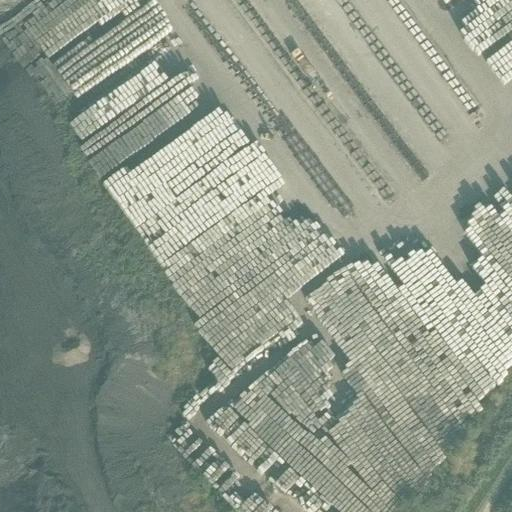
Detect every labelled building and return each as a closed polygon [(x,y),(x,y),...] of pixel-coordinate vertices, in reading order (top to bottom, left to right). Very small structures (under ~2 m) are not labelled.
[(0,123),(9,108),(0,102),(0,123)] [(112,202),(128,223),(136,221),(192,180),(186,162),(195,155),(191,144),(190,142),(176,146),(173,136),(166,138),(156,145),(143,150),(141,143),(133,131),(104,153),(105,157),(111,153),(126,148),(117,154),(121,165),(108,170),(98,156),(89,162),(102,180),(104,187),(110,195),(112,202)] [(511,288),(504,290),(505,301),(487,304),(482,298),(498,286),(473,289),(460,273),(462,286),(451,287),(416,243),(397,246),(377,262),(378,269),(390,275),(393,297),(397,299),(394,302),(388,314),(417,350),(422,346),(431,357),(433,370),(431,369),(445,386),(500,378),(509,371),(511,365),(511,288)] [(169,285),(182,294),(194,278),(203,284),(207,279),(201,274),(185,262),(169,285)] [(209,425),(251,465),(268,447),(272,451),(285,437),(259,412),(245,427),(225,408),(209,425)]
